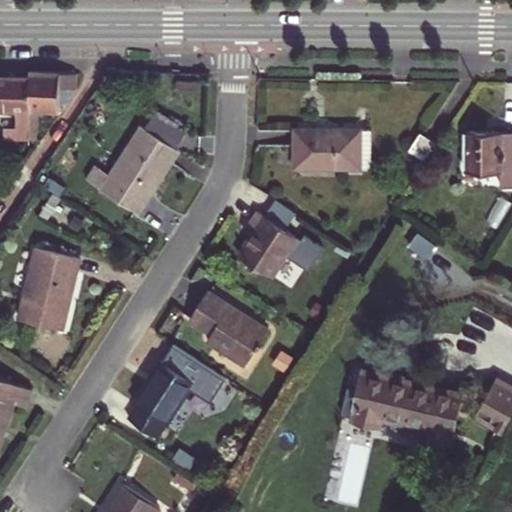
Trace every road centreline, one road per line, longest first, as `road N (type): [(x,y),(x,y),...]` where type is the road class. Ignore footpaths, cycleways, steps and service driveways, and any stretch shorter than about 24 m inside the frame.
road 1 (residential): [(233,24),(224,179),(24,492)]
road 2 (primary): [(233,24),(511,27)]
road 3 (primary): [(0,25),(233,24)]
